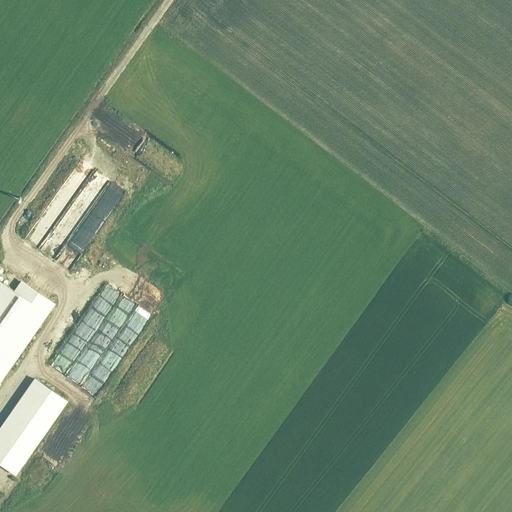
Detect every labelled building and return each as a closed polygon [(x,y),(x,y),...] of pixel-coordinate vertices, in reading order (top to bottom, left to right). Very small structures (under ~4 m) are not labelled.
[(61,185),(73,194),(90,171),(78,163),(61,185)] [(91,182),(71,205),(75,209),(85,197),(90,202),(100,190),(91,182)] [(0,282),(0,379),(53,304),(23,282),(15,293),(0,282)] [(107,282),(89,311),(99,318),(117,288),(107,282)] [(53,363),(64,370),(85,336),(75,329),(53,363)] [(106,376),(131,341),(121,334),(97,369),(106,376)] [(0,431),(0,464),(14,474),(66,400),(36,380),(0,431)]
